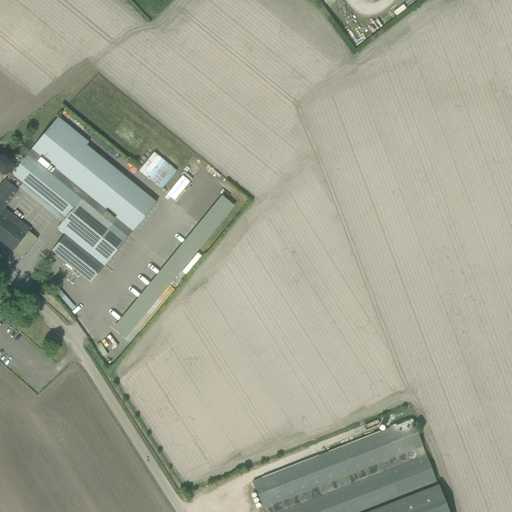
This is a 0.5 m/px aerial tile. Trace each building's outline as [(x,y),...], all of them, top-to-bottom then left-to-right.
[(374,33),(378,29),(372,20),(367,23),(374,33)] [(54,121),(11,174),(24,184),(65,217),(57,228),(105,266),(156,203),(140,190),(54,121)] [(153,151),(138,170),(161,189),(177,170),(153,151)] [(22,258),(28,250),(37,239),(28,232),(30,230),(4,208),(24,184),(11,174),(0,187),(0,240),(12,250),(13,251),(13,250),(22,258)] [(114,330),(127,340),(162,294),(167,299),(174,290),(171,287),(198,252),(197,252),(234,204),(219,193),(114,330)] [(426,456),(419,459),(409,436),(417,433),(412,420),(410,421),(409,419),(389,427),(389,429),(252,482),(263,511),(357,511),(436,482),(426,456)] [(448,511),(438,485),(369,511),(448,511)]
